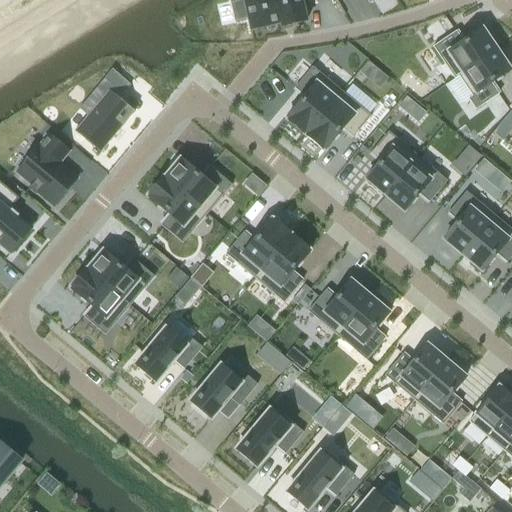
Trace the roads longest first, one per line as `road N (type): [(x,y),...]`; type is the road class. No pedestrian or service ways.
road 1 (residential): [(214,112),(196,106),(177,113),(17,300),(12,317),(28,343),(234,511)]
road 2 (residential): [(511,360),(214,112)]
road 3 (residential): [(214,112),(270,48),(360,33),(467,0)]
